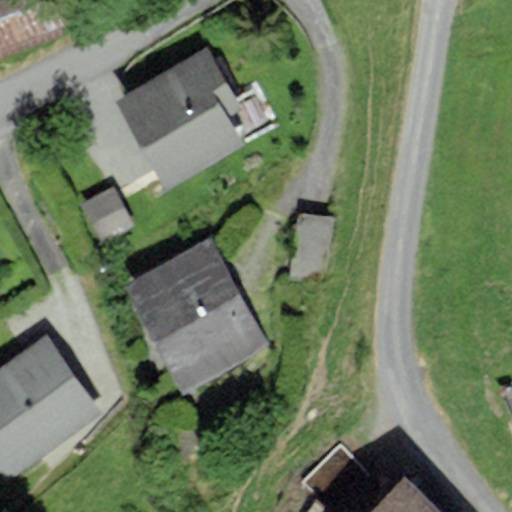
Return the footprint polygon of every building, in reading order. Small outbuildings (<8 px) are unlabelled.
[(0,0),(0,47),(62,25),(53,0),(0,0)] [(237,98),(208,46),(122,94),(167,175),(239,135),(222,105),(237,98)] [(185,379),(260,340),(208,239),(132,278),(185,379)] [(95,410),(46,341),(0,374),(0,460),(8,472),(95,410)] [(438,511),(400,471),(356,511),(438,511)]
